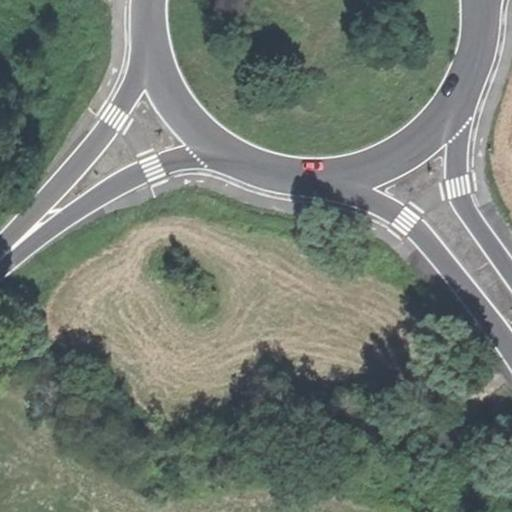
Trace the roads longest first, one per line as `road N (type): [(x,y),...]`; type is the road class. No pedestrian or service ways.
road 1 (secondary): [(152,38),(117,114),(0,254)]
road 2 (primary): [(328,174),(407,217),(511,345)]
road 3 (secondary): [(0,261),(154,164),(223,147)]
road 4 (primary): [(511,276),(466,206),(452,101)]
road 5 (primary): [(328,174),(399,152),(452,101)]
road 6 (primary): [(152,38),(190,117),(223,147)]
